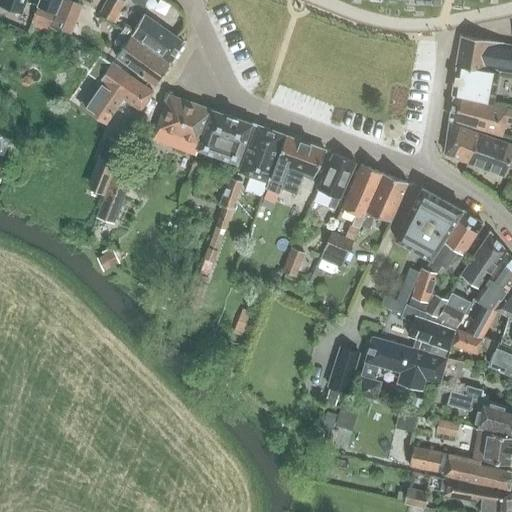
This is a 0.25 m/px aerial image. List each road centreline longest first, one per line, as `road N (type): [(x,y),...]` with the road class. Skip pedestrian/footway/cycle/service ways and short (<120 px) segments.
road 1 (residential): [(427,169),(240,98),(181,0)]
road 2 (unknown): [(348,324),(427,169)]
road 3 (residential): [(427,169),(444,37)]
